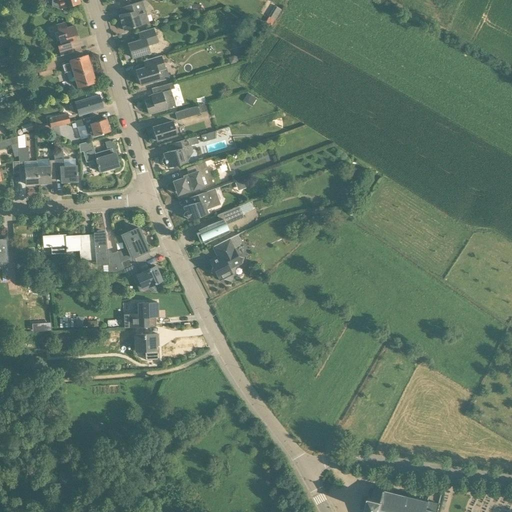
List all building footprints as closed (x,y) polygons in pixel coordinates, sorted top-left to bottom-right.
[(52,0),(52,6),(63,8),(79,3),(78,0),(52,0)] [(123,30),(141,25),(138,13),(145,10),(142,1),(125,6),(127,12),(119,15),(123,30)] [(201,14),(202,5),(193,4),(193,13),(201,14)] [(281,10),(276,6),(269,17),(274,20),(275,20),(281,10)] [(67,28),(65,23),(56,25),(60,45),(57,46),(60,56),(73,52),(70,42),(76,40),(75,35),(77,34),(74,26),(67,28)] [(131,58),(149,52),(147,45),(158,42),(153,28),(138,33),(140,40),(127,44),(131,58)] [(94,82),(86,56),(69,61),(70,63),(62,65),(64,73),(66,73),(69,82),(71,83),(75,82),(77,87),(94,82)] [(140,85),(160,79),(158,72),(165,69),(161,56),(143,61),(145,67),(135,70),(140,85)] [(37,74),(55,68),(53,59),(34,64),(37,74)] [(148,114),(167,108),(176,106),(171,90),(174,89),(173,83),(163,85),(152,89),(153,95),(150,96),(151,99),(145,101),(148,114)] [(259,99),(249,92),(244,101),(255,108),(259,99)] [(85,99),(84,95),(63,100),(66,110),(78,107),(80,114),(102,107),(102,106),(103,105),(102,102),(101,102),(99,95),(85,99)] [(177,121),(200,114),(198,107),(175,113),(177,121)] [(51,129),(71,124),(69,114),(49,119),(51,129)] [(76,127),(84,125),(83,119),(74,121),(76,127)] [(88,137),(108,131),(105,119),(84,125),(88,137)] [(156,141),(177,135),(173,121),(152,127),(156,141)] [(170,143),(171,149),(163,152),(165,157),(164,157),(163,159),(162,160),(162,163),(165,165),(167,165),(168,168),(170,167),(172,168),(174,166),(190,160),(188,154),(190,153),(188,147),(205,141),(204,135),(198,137),(197,136),(170,143)] [(0,149),(8,146),(18,143),(17,137),(0,141),(0,149)] [(113,141),(106,143),(107,143),(109,149),(95,153),(92,141),(80,144),(79,152),(82,152),(86,162),(95,159),(99,172),(119,165),(114,150),(115,150),(113,141)] [(18,148),(19,161),(19,168),(24,168),(24,167),(24,162),(29,162),(28,147),(18,148)] [(55,171),(61,171),(61,181),(77,181),(75,165),(64,165),(64,158),(63,158),(63,151),(54,151),(54,153),(54,161),(55,169),(55,171)] [(38,184),(51,183),(50,169),(55,169),(54,161),(49,161),(50,166),(37,166),(38,184)] [(205,170),(207,169),(205,163),(181,170),(181,171),(184,170),(186,176),(184,176),(183,178),(173,181),(178,195),(203,187),(201,178),(207,176),(205,170)] [(37,166),(24,167),(24,168),(25,184),(38,184),(37,166)] [(239,192),(247,189),(244,180),(236,183),(239,192)] [(188,221),(207,214),(205,209),(209,201),(206,192),(188,198),(190,204),(183,207),(185,212),(183,216),(187,217),(188,221)] [(204,244),(229,232),(226,225),(244,217),(239,206),(217,216),(219,221),(198,230),(199,232),(196,234),(200,243),(203,242),(204,244)] [(303,236),(314,229),(307,216),(295,223),(303,236)] [(123,269),(136,264),(133,257),(148,250),(138,228),(122,235),(128,249),(118,252),(121,262),(123,269)] [(112,253),(111,252),(109,250),(107,250),(106,232),(94,233),(94,235),(96,261),(96,266),(108,265),(108,272),(115,272),(123,269),(121,262),(118,252),(112,253)] [(96,261),(94,235),(80,236),(66,236),(66,237),(59,238),(59,236),(43,236),(44,247),(59,246),(59,250),(66,250),(66,251),(79,250),(80,259),(96,261)] [(0,239),(0,263),(8,263),(6,239),(0,239)] [(234,248),(229,239),(213,247),(217,257),(209,261),(212,268),(211,272),(215,274),(219,281),(224,279),(230,281),(232,274),(230,269),(241,263),(243,258),(238,257),(234,248)] [(136,264),(123,269),(127,277),(140,272),(136,264)] [(147,267),(141,270),(141,271),(148,286),(161,280),(155,266),(148,269),(147,267)] [(125,329),(157,328),(157,316),(157,302),(137,303),(138,316),(125,316),(125,329)] [(155,348),(155,345),(156,344),(156,342),(155,342),(155,336),(157,336),(157,334),(133,335),(134,352),(145,352),(145,360),(159,360),(159,347),(155,348)] [(383,491),(375,489),(372,499),(368,498),(365,511),(368,511),(437,511),(439,505),(428,502),(383,491)]
